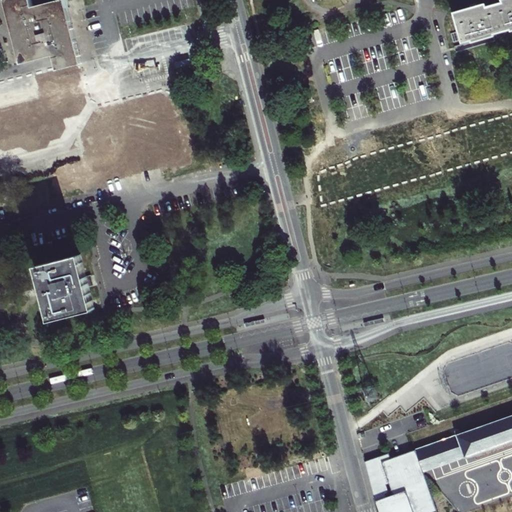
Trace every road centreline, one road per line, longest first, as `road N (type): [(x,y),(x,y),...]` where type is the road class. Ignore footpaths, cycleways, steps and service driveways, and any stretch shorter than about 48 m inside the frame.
road 1 (tertiary): [(0,415),(321,348)]
road 2 (tertiary): [(308,296),(229,323),(0,377)]
road 3 (residential): [(232,0),(308,296)]
road 4 (tertiary): [(511,256),(357,293),(308,296)]
road 5 (tertiary): [(321,348),(511,296)]
road 6 (residential): [(321,348),(367,511)]
